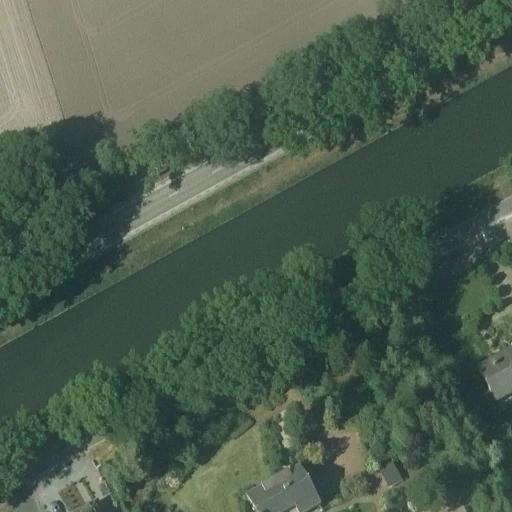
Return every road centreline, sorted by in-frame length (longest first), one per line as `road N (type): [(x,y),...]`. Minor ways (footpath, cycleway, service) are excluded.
road 1 (unclassified): [(0,488),(511,207)]
road 2 (secondary): [(0,291),(511,10)]
